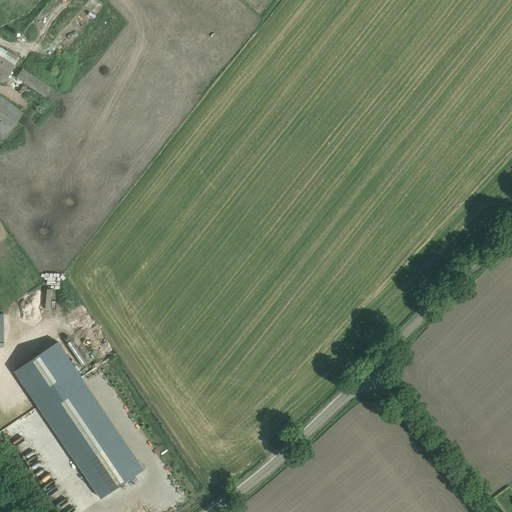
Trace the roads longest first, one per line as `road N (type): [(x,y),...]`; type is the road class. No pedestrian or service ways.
road 1 (unclassified): [(211,511),(380,361)]
road 2 (unclassified): [(495,511),(380,361)]
road 3 (unclassified): [(380,361),(511,228)]
